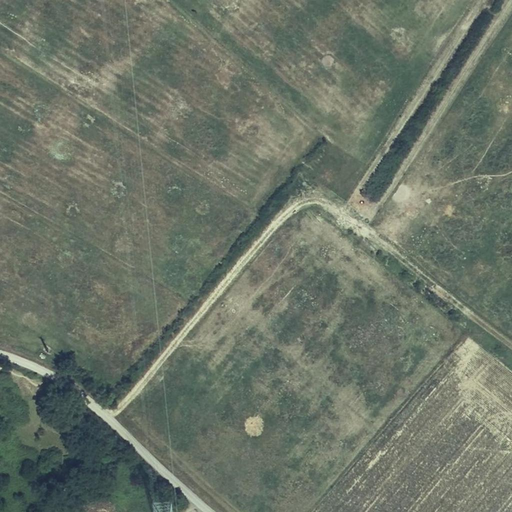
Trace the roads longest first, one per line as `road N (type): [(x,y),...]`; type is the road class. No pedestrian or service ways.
road 1 (track): [(106,420),(290,207),(307,198),(325,203),(378,243)]
road 2 (track): [(511,344),(378,243)]
